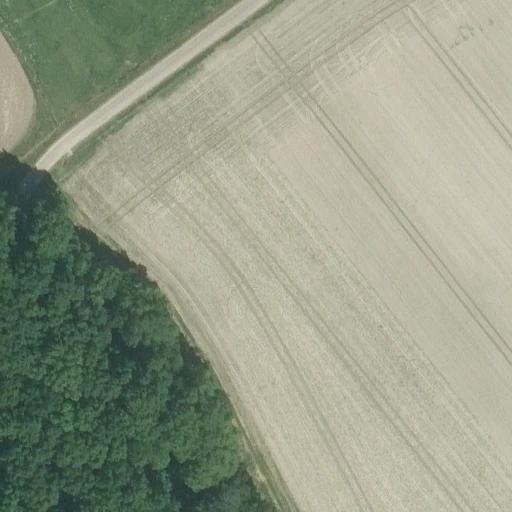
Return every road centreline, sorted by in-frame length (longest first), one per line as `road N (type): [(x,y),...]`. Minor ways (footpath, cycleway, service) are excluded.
road 1 (track): [(269,511),(218,407),(141,284),(26,186)]
road 2 (unclassified): [(0,245),(26,186),(70,137),(257,0)]
